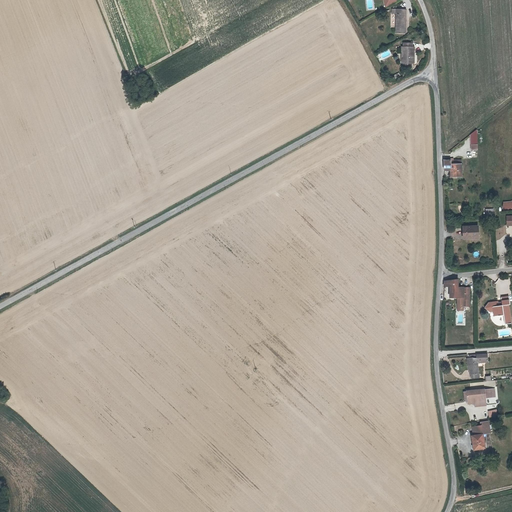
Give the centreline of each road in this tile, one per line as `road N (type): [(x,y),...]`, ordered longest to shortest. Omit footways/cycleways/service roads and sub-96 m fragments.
road 1 (unclassified): [(0,308),(433,75)]
road 2 (unclassified): [(433,75),(437,273)]
road 3 (unclassified): [(436,353),(455,490),(446,511)]
